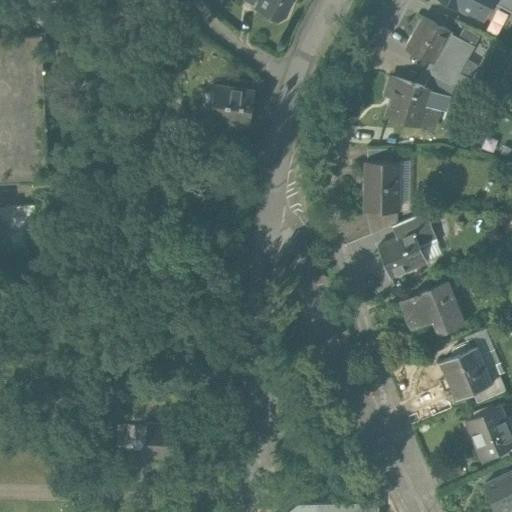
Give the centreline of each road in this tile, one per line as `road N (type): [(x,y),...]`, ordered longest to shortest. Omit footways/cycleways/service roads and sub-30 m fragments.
road 1 (residential): [(392,0),(344,83),(334,126),(338,246),(365,389)]
road 2 (residential): [(255,511),(260,315),(279,159)]
road 3 (residential): [(279,159),(365,389)]
road 4 (residential): [(343,0),(297,86),(279,159)]
road 5 (residential): [(365,389),(424,511)]
